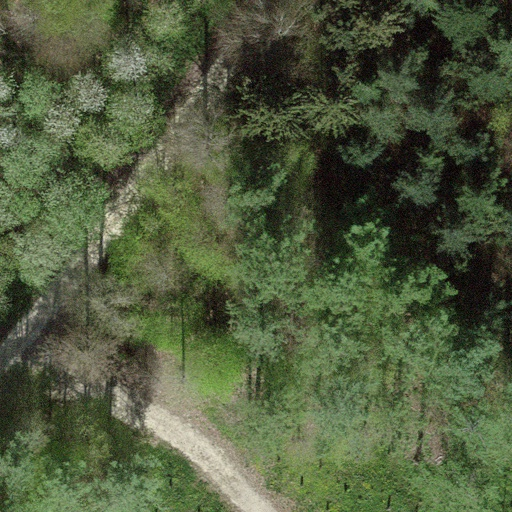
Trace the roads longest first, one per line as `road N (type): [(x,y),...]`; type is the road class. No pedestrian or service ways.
road 1 (track): [(275,0),(142,208),(0,379)]
road 2 (track): [(25,352),(242,511)]
